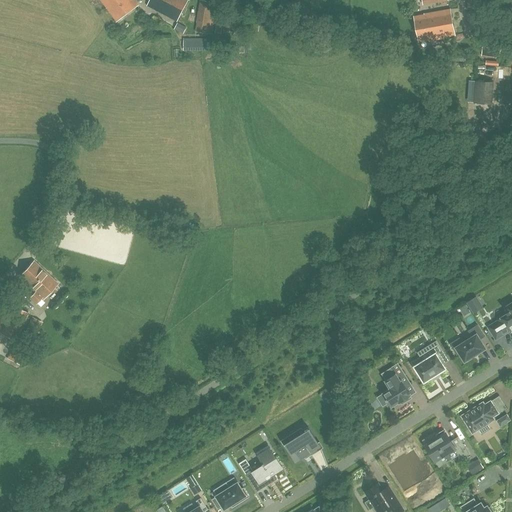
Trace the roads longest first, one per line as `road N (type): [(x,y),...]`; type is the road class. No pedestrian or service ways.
road 1 (residential): [(14,511),(511,192)]
road 2 (residential): [(511,365),(269,511)]
